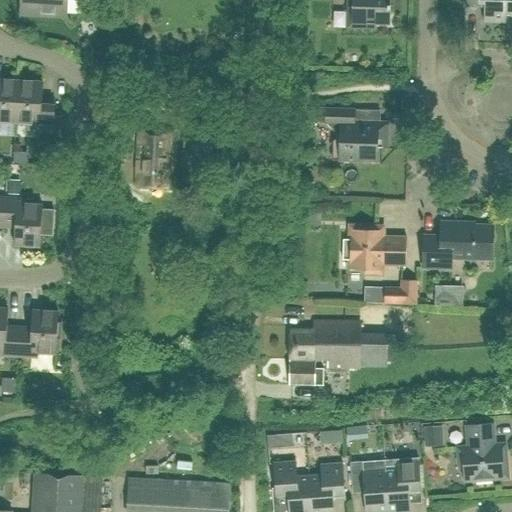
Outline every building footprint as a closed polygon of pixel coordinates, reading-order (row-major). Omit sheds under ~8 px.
[(20,0),(20,12),(66,15),(66,0),(20,0)] [(390,25),(390,0),(347,0),(347,29),(376,29),(376,24),(390,25)] [(466,0),(466,7),(484,7),(484,22),(503,23),(503,0),(466,0)] [(511,0),(503,0),(503,23),(511,23),(511,0)] [(0,122),(16,123),(18,81),(0,80),(0,122)] [(18,81),(16,123),(39,124),(39,129),(53,130),(55,101),(42,100),(43,83),(18,81)] [(325,123),(338,136),(333,141),(332,160),(377,161),(377,139),(387,139),(387,123),(354,122),(354,110),(325,109),(325,123)] [(225,114),(193,113),(192,136),(225,136),(225,114)] [(171,158),(172,129),(138,128),(135,186),(168,188),(169,168),(167,168),(167,158),(171,158)] [(8,163),(7,181),(20,182),(21,164),(8,163)] [(5,198),(3,227),(15,228),(14,245),(40,247),(41,235),(53,235),(54,211),(42,210),(42,205),(18,204),(18,199),(5,198)] [(491,260),(493,226),(466,225),(466,223),(441,222),(441,236),(424,236),(423,268),(450,269),(451,259),(491,260)] [(365,270),(365,274),(382,275),(382,265),(406,266),(406,237),(377,236),(377,227),(350,226),(349,241),(343,241),(343,258),(349,258),(348,270),(365,270)] [(384,303),(384,304),(417,304),(418,280),(400,279),(400,287),(384,287),(384,303)] [(0,308),(0,350),(4,351),(4,355),(17,356),(19,327),(7,327),(8,309),(0,308)] [(19,327),(17,356),(31,357),(31,353),(56,354),(57,336),(60,336),(61,323),(58,323),(58,312),(33,311),(32,328),(19,327)] [(387,367),(387,361),(403,362),(403,352),(387,350),(388,334),(360,334),(360,323),(315,322),(315,330),(290,330),(290,360),(315,360),(327,360),(328,368),(360,369),(360,366),(387,367)] [(315,368),(315,360),(290,360),(289,384),(289,385),(312,386),(312,401),(324,401),(324,397),(352,396),(352,388),(369,387),(369,390),(376,390),(376,393),(387,393),(387,370),(323,372),(323,369),(315,368)] [(2,378),(1,392),(15,393),(16,378),(2,378)] [(464,481),(507,478),(505,451),(495,451),(493,423),(465,425),(467,447),(457,448),(458,465),(462,465),(464,481)] [(423,427),(424,446),(444,445),(442,425),(423,427)] [(341,430),(331,431),(332,444),(342,443),(341,430)] [(278,435),(267,436),(268,449),(279,448),(278,435)] [(384,460),(385,471),(388,511),(410,510),(408,489),(420,488),(418,458),(384,460)] [(381,511),(388,511),(385,471),(372,472),(371,461),(350,463),(352,493),(364,492),(365,511),(381,511)] [(311,511),(309,477),(296,478),(295,462),(274,463),(276,499),(288,498),(289,511),(311,511)] [(309,477),(311,511),(333,511),(333,495),(344,494),(342,463),(321,465),(322,476),(309,477)] [(100,511),(102,475),(83,474),(35,471),(32,511),(11,511),(11,510),(0,509),(0,511),(100,511)] [(229,510),(230,484),(128,478),(127,504),(229,510)]
